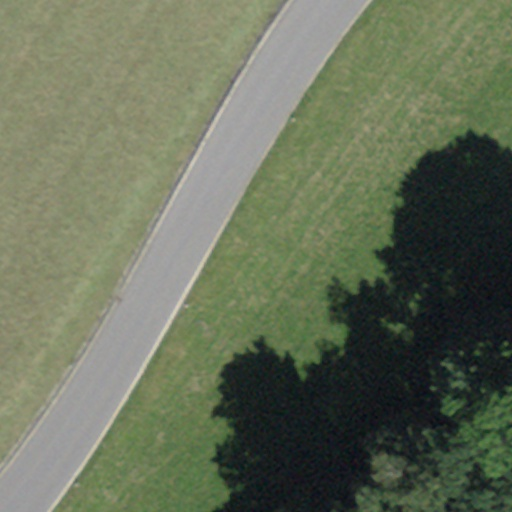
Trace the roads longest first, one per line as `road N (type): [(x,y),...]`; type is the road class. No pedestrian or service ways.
road 1 (unclassified): [(330,0),(77,421),(7,511)]
road 2 (track): [(511,301),(479,353),(308,511)]
